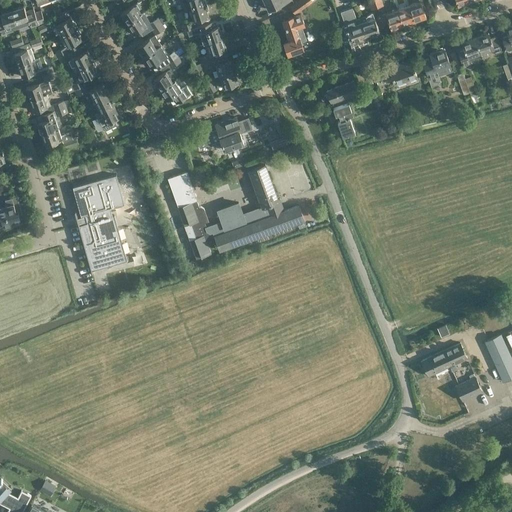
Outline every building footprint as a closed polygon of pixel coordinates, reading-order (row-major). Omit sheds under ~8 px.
[(191,9),(207,3),(205,0),(173,0),(174,2),(179,0),(182,0),(186,10),(191,9)] [(264,0),(269,9),(289,0),(264,0)] [(300,0),(291,7),(295,14),(312,1),(311,0),(300,0)] [(378,7),(375,0),(367,0),(371,10),(378,7)] [(409,5),(414,20),(426,16),(421,1),(409,5)] [(61,3),(54,7),(60,20),(68,17),(61,3)] [(207,3),(191,9),(195,21),(209,16),(207,10),(209,10),(207,3)] [(126,23),(140,14),(138,10),(140,9),(137,4),(135,6),(134,4),(121,12),(124,17),(122,18),(126,23)] [(13,9),(19,25),(30,22),(29,18),(31,17),(33,26),(39,24),(35,12),(34,8),(28,10),(28,11),(26,12),(24,5),(13,9)] [(414,20),(409,5),(398,9),(403,24),(414,20)] [(367,37),(360,18),(357,19),(353,7),(340,11),(347,30),(344,31),(346,37),(351,35),(353,42),(367,37)] [(19,25),(13,9),(1,13),(3,19),(0,19),(0,28),(1,31),(2,34),(13,30),(12,28),(19,25)] [(403,24),(398,9),(386,13),(380,15),(383,24),(389,22),(391,28),(403,24)] [(41,10),(35,12),(39,24),(45,22),(41,10)] [(380,32),(377,24),(373,12),(372,12),(366,16),(360,18),(367,37),(380,32)] [(152,28),(161,22),(158,18),(149,23),(143,13),(140,14),(126,23),(130,29),(131,28),(134,33),(148,24),(152,28)] [(297,54),(305,52),(304,49),(297,27),(305,25),(301,14),(283,20),(291,40),(284,42),(289,54),(296,52),(297,54)] [(63,34),(78,27),(75,21),(74,22),(71,17),(58,23),(63,34)] [(183,31),(194,27),(193,21),(181,24),(183,31)] [(155,34),(164,28),(161,22),(152,28),(155,34)] [(209,41),(224,36),(222,30),(221,30),(219,25),(205,30),(209,41)] [(78,27),(63,34),(68,45),(66,46),(69,52),(80,46),(77,41),(82,39),(79,33),(81,33),(78,27)] [(496,35),(490,38),(488,32),(475,37),(480,52),(482,58),(483,59),(488,57),(486,50),(493,48),(496,53),(502,51),(496,35)] [(161,45),(154,34),(137,45),(141,50),(139,51),(142,56),(156,47),(157,48),(161,45)] [(224,36),(209,41),(213,53),(227,48),(225,42),(227,42),(224,36)] [(13,47),(24,43),(22,37),(10,41),(13,47)] [(31,40),(31,41),(33,45),(33,46),(44,43),(42,37),(31,40)] [(482,58),(480,52),(475,37),(462,41),(464,47),(458,49),(463,64),(482,58)] [(18,64),(35,58),(31,47),(33,46),(33,45),(31,41),(14,47),(16,52),(15,52),(18,64)] [(58,57),(69,52),(66,46),(56,52),(58,57)] [(163,58),(157,48),(156,47),(142,56),(146,62),(147,61),(151,66),(163,58)] [(431,85),(441,82),(439,75),(452,70),(444,47),(430,52),(430,53),(421,57),(431,85)] [(79,67),(94,60),(91,54),(90,55),(87,50),(74,56),(79,67)] [(168,62),(178,55),(175,50),(165,57),(168,62)] [(154,78),(160,88),(160,89),(173,80),(177,77),(171,67),(182,61),(178,55),(168,62),(160,68),(163,73),(154,78)] [(35,58),(18,64),(22,76),(39,70),(35,58)] [(213,58),(201,62),(203,68),(215,64),(213,58)] [(220,75),(236,70),(234,64),(232,65),(231,59),(216,64),(220,75)] [(394,83),(417,75),(411,59),(373,73),(376,81),(392,75),(394,83)] [(79,67),(75,69),(80,80),(83,79),(85,78),(98,72),(95,66),(97,65),(94,60),(79,67)] [(511,71),(509,63),(503,65),(507,78),(511,76),(511,71)] [(43,75),(54,71),(52,65),(41,69),(43,75)] [(216,90),(214,85),(222,82),(224,87),(238,82),(236,77),(238,76),(236,70),(220,75),(220,76),(212,79),(205,82),(211,93),(216,90)] [(54,71),(43,75),(45,81),(56,77),(54,71)] [(467,85),(465,78),(463,72),(456,74),(461,87),(467,85)] [(467,85),(470,91),(476,89),(471,76),(465,78),(467,85)] [(75,90),(86,84),(83,79),(65,88),(67,93),(75,90)] [(173,80),(160,89),(167,99),(174,95),(178,101),(189,95),(188,93),(195,89),(191,83),(179,91),(173,80)] [(331,102),(358,92),(353,80),(327,90),(331,102)] [(30,99),(47,93),(43,82),(26,87),(30,99)] [(95,100),(109,94),(108,92),(110,91),(108,87),(106,87),(103,82),(90,89),(95,100)] [(86,84),(75,90),(78,96),(88,90),(86,84)] [(353,95),(355,103),(367,99),(364,92),(353,95)] [(47,93),(30,99),(34,111),(51,105),(47,93)] [(101,111),(114,104),(113,103),(115,102),(113,97),(111,98),(109,94),(95,100),(101,111)] [(54,110),(66,106),(64,100),(53,104),(54,110)] [(343,136),(355,132),(350,118),(354,117),(349,103),(333,108),(336,116),(339,114),(341,120),(338,121),(343,136)] [(114,104),(101,111),(96,113),(104,129),(117,123),(115,119),(120,116),(119,114),(120,113),(118,108),(117,109),(114,104)] [(42,134),(59,128),(55,117),(68,112),(66,106),(54,110),(55,110),(42,114),(44,120),(38,122),(42,134)] [(240,133),(253,128),(249,117),(196,136),(200,148),(221,140),(225,149),(244,142),(240,133)] [(59,128),(42,134),(46,145),(62,140),(65,148),(78,143),(76,137),(71,139),(69,133),(61,135),(59,128)] [(88,141),(91,146),(97,143),(95,138),(96,137),(93,131),(86,135),(89,140),(88,141)] [(288,140),(286,133),(270,139),(272,146),(288,140)] [(185,225),(197,258),(212,252),(209,243),(217,240),(221,249),(304,219),(299,204),(284,210),(279,198),(278,199),(265,164),(253,168),(252,165),(244,168),(258,208),(242,213),(238,201),(218,209),(222,221),(206,226),(201,211),(204,210),(203,207),(200,206),(199,206),(197,200),(198,199),(187,170),(168,177),(181,212),(180,212),(185,225)] [(196,171),(198,178),(205,176),(202,168),(196,171)] [(87,218),(88,222),(80,224),(79,224),(91,269),(127,259),(114,214),(112,215),(109,207),(124,203),(116,174),(73,186),(79,209),(81,215),(86,214),(87,218)] [(22,221),(20,215),(23,214),(21,209),(22,209),(18,196),(5,200),(7,205),(0,206),(0,218),(1,221),(3,220),(5,228),(14,225),(13,224),(22,221)] [(446,325),(438,329),(441,336),(449,333),(446,325)] [(485,340),(503,380),(511,376),(511,357),(501,333),(485,340)] [(429,375),(467,357),(460,342),(422,360),(429,375)] [(482,391),(476,376),(456,385),(463,399),(482,391)] [(39,489),(50,495),(55,486),(44,480),(39,489)] [(0,487),(0,502),(9,508),(6,511),(22,511),(21,511),(27,499),(29,500),(31,495),(21,490),(18,497),(0,487)] [(511,511),(511,506),(507,501),(501,506),(494,511),(511,511)] [(48,511),(32,503),(26,511),(48,511)]
